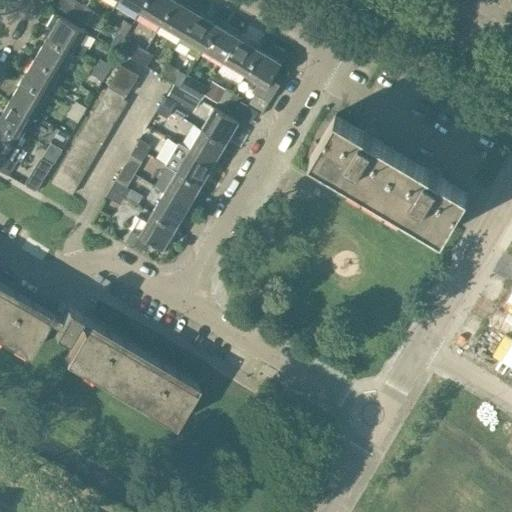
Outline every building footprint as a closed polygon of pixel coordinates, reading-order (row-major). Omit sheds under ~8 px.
[(61,0),(58,5),(80,17),(86,6),(75,0),(61,0)] [(121,0),(140,11),(146,0),(121,0)] [(161,23),(175,0),(146,0),(140,11),(161,23)] [(182,36),(197,11),(178,0),(175,0),(161,23),(182,36)] [(80,17),(87,22),(94,11),(86,6),(80,17)] [(203,48),(218,23),(197,11),(182,36),(180,40),(192,47),(189,52),(198,57),(203,48)] [(47,36),(72,51),(81,57),(87,47),(81,43),(88,31),(55,12),(47,25),(52,28),(47,36)] [(224,61),(239,36),(218,23),(203,48),(224,61)] [(110,45),(118,49),(125,38),(117,33),(110,45)] [(34,57),(59,72),(72,51),(47,36),(34,57)] [(245,73),(260,48),(239,36),(224,61),(245,73)] [(131,57),(139,61),(145,50),(138,46),(131,57)] [(260,114),(261,115),(284,76),(275,71),(282,61),(260,48),(245,73),(258,81),(256,92),(269,100),(260,114)] [(139,61),(146,66),(153,55),(145,50),(139,61)] [(22,78),(47,93),(59,72),(34,57),(22,78)] [(96,65),(107,72),(112,65),(101,58),(96,65)] [(109,85),(126,95),(138,74),(121,64),(109,85)] [(92,73),(103,80),(107,72),(96,65),(92,73)] [(173,82),(181,86),(187,75),(180,71),(173,82)] [(181,86),(202,99),(208,87),(187,75),(181,86)] [(9,99),(35,114),(47,93),(22,78),(9,99)] [(187,91),(175,84),(171,90),(169,94),(181,101),(187,91)] [(101,99),(121,111),(128,100),(107,88),(101,99)] [(219,100),(227,104),(233,93),(226,89),(219,100)] [(226,106),(251,121),(258,111),(239,100),(241,97),(233,93),(227,104),(226,106)] [(160,103),(172,110),(176,102),(165,96),(160,103)] [(0,115),(0,122),(22,135),(35,114),(9,99),(0,115)] [(95,109),(115,121),(121,111),(101,99),(95,109)] [(71,108),(82,114),(87,107),(76,100),(71,108)] [(156,111),(167,117),(172,110),(160,103),(156,111)] [(201,128),(226,142),(239,121),(214,106),(201,128)] [(67,115),(78,122),(82,114),(71,108),(67,115)] [(88,119),(109,132),(115,121),(95,109),(88,119)] [(309,157),(376,196),(402,152),(335,113),(309,157)] [(82,130),(103,142),(109,132),(88,119),(82,130)] [(0,163),(11,170),(24,148),(17,143),(22,135),(0,122),(0,163)] [(189,148),(214,163),(226,142),(201,128),(189,148)] [(76,140),(97,152),(103,142),(82,130),(76,140)] [(136,145),(147,152),(151,145),(140,138),(136,145)] [(70,150),(91,162),(97,152),(76,140),(70,150)] [(46,150),(58,156),(62,149),(51,142),(46,150)] [(131,153),(142,159),(147,152),(136,145),(131,153)] [(176,170),(201,184),(214,163),(189,148),(176,170)] [(42,157),(53,164),(58,156),(46,150),(42,157)] [(64,161),(85,173),(91,162),(70,150),(64,161)] [(376,196),(442,235),(450,222),(468,191),(402,152),(376,196)] [(58,171),(78,183),(85,173),(64,161),(58,171)] [(164,190),(189,205),(201,184),(176,170),(167,164),(155,185),(164,190)] [(52,182),(72,194),(78,183),(58,171),(52,182)] [(111,187),(122,194),(126,187),(115,180),(111,187)] [(106,195),(117,202),(122,194),(111,187),(106,195)] [(151,211),(176,226),(189,205),(164,190),(151,211)] [(126,238),(145,249),(150,240),(163,248),(176,226),(151,211),(146,220),(139,215),(126,238)] [(0,335),(27,352),(43,324),(48,316),(56,321),(59,316),(0,281),(0,335)] [(65,337),(76,319),(79,314),(80,313),(66,305),(59,316),(56,321),(48,316),(43,324),(65,337)] [(64,359),(173,424),(197,384),(79,314),(76,319),(84,324),(64,359)]
